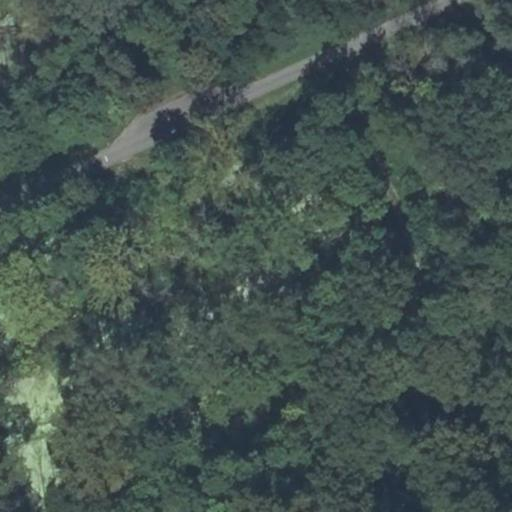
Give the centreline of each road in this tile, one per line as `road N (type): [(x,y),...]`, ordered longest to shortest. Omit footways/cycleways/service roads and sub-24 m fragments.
road 1 (track): [(363,511),(408,391),(426,300),(375,163),(324,115),(279,120),(180,157),(143,141)]
road 2 (track): [(0,205),(456,0)]
